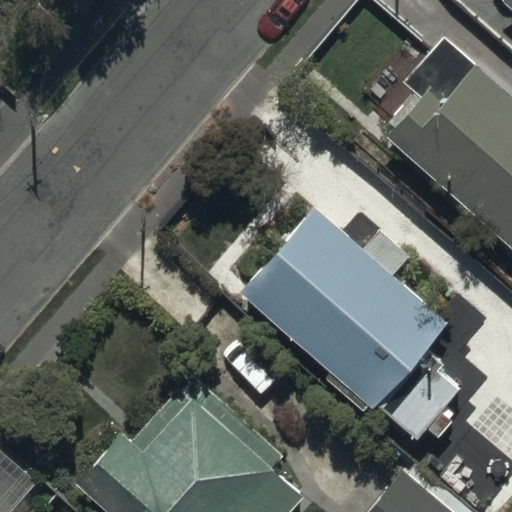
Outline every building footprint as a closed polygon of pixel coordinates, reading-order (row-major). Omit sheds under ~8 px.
[(426,90),(382,144),(511,250),(511,101),(470,67),(441,102),(426,90)] [(381,234),(365,251),(316,208),(235,298),(369,417),(382,402),(419,435),(458,390),(423,359),(451,327),(395,278),(411,261),(381,234)] [(119,437),(80,481),(114,511),(292,511),(305,499),(270,468),(282,456),(193,375),(129,446),(119,437)] [(511,511),(511,446),(508,443),(501,451),(468,423),(434,463),(446,473),(439,480),(476,511),(498,511),(503,507),(508,511),(511,511)] [(400,470),(367,511),(469,511),(406,462),(400,470)]
